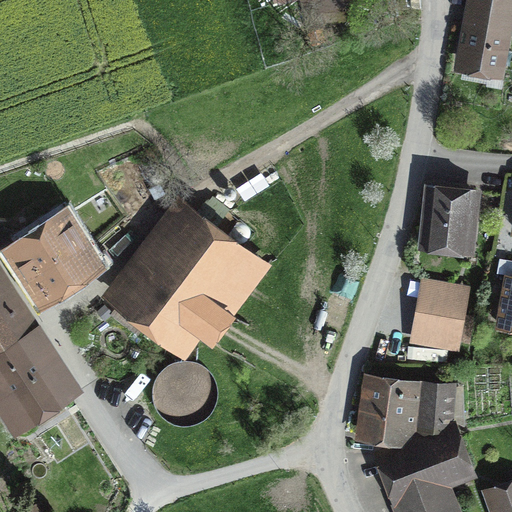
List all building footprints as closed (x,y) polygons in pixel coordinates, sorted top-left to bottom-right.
[(277,0),(278,2),(286,0),(302,0),(309,25),(345,15),(342,4),(346,3),(345,0),(277,0)] [(375,0),(379,15),(406,8),(404,0),(375,0)] [(474,0),(464,63),(495,69),(507,0),(474,0)] [(434,190),(429,241),(464,245),(469,199),(476,200),(476,194),(434,190)] [(202,333),(211,341),(266,267),(193,211),(115,314),(132,327),(141,327),(147,320),(188,351),(202,333)] [(18,247),(45,291),(89,263),(61,219),(18,247)] [(511,279),(507,279),(500,321),(502,327),(511,329),(511,279)] [(415,337),(455,344),(465,289),(425,282),(415,337)] [(67,388),(0,285),(0,387),(20,419),(67,388)] [(211,368),(168,351),(154,387),(197,404),(211,368)] [(449,387),(425,385),(424,388),(418,387),(419,385),(371,378),(364,433),(402,439),(412,435),(415,415),(422,415),(422,418),(424,418),(423,426),(430,427),(430,419),(446,420),(449,387)] [(408,511),(462,511),(458,501),(447,506),(437,480),(467,468),(452,429),(386,454),(408,511)] [(511,511),(511,484),(491,492),(498,511),(511,511)]
